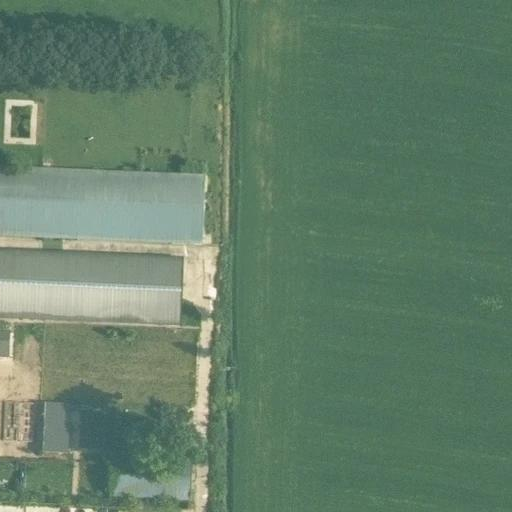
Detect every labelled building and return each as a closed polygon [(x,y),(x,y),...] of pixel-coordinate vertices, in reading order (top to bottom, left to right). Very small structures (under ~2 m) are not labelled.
[(0,167),(0,237),(202,246),(205,176),(0,167)] [(183,258),(0,250),(0,320),(180,329),(183,258)] [(0,402),(0,451),(69,453),(70,403),(0,402)] [(191,462),(111,457),(109,500),(189,503),(191,462)] [(155,511),(155,509),(0,501),(0,511),(155,511)]
